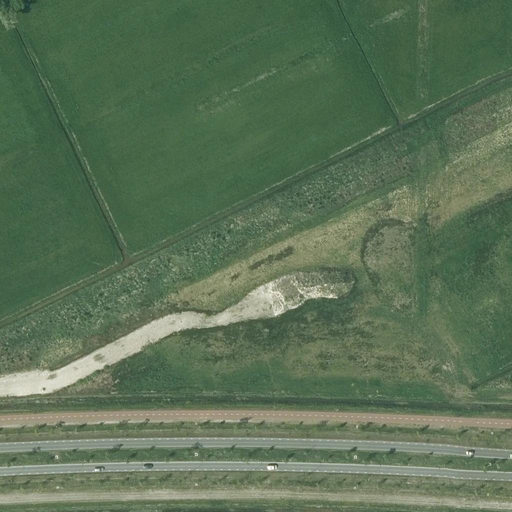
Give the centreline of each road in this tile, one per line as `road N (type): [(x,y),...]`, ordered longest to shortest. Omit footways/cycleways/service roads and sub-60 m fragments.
road 1 (secondary): [(511,455),(180,444),(0,450)]
road 2 (secondary): [(0,474),(198,468),(511,476)]
